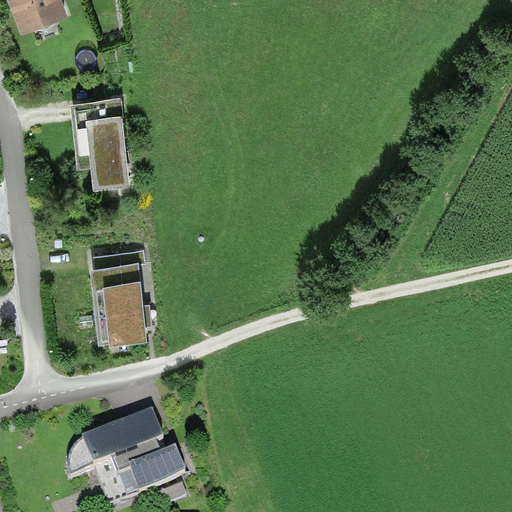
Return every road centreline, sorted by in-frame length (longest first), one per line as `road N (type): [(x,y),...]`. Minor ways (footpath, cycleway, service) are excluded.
road 1 (track): [(511,263),(299,311),(151,369)]
road 2 (residential): [(45,397),(19,174),(0,96)]
